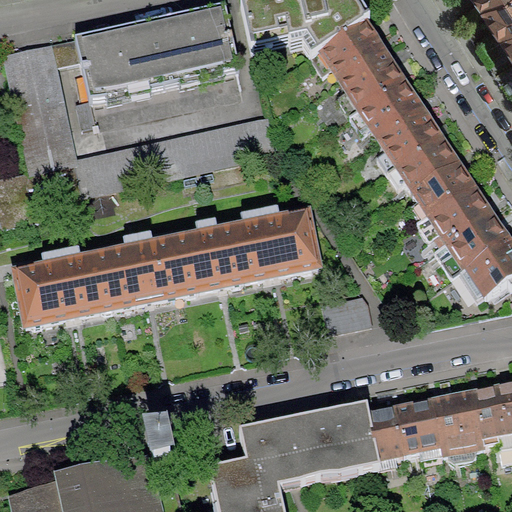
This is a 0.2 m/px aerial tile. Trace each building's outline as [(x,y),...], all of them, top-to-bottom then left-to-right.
[(357,4),(354,0),(284,0),(242,9),(252,55),(302,44),(303,51),(311,64),(363,29),(369,25),(357,4)] [(511,0),(489,0),(484,4),(488,9),(502,32),(511,25),(511,0)] [(150,30),(164,92),(238,76),(224,13),(170,25),(150,30)] [(511,25),(502,32),(505,36),(511,47),(511,25)] [(363,29),(311,64),(323,82),(333,75),(340,87),(383,59),(367,36),(363,29)] [(104,40),(49,52),(53,73),(80,67),(89,108),(76,111),(81,134),(96,131),(91,109),(164,92),(150,30),(104,40)] [(0,226),(1,233),(85,216),(81,199),(283,154),(270,133),(268,125),(74,168),(53,73),(49,52),(15,59),(6,61),(31,179),(1,185),(0,180),(0,226)] [(383,59),(340,87),(348,99),(338,105),(350,123),(402,89),(401,87),(402,86),(404,80),(399,72),(392,71),(391,72),(386,64),(383,59)] [(407,96),(402,89),(350,123),(362,141),(372,135),(379,146),(422,118),(407,96)] [(377,164),(387,180),(388,180),(440,146),(426,125),(422,118),(379,146),(387,158),(377,164)] [(398,195),(405,190),(411,200),(456,170),(443,151),(440,146),(388,180),(398,195)] [(456,170),(411,200),(418,209),(411,214),(421,229),(472,195),(459,175),(456,170)] [(434,244),(440,254),(490,221),(477,202),(472,195),(421,229),(417,231),(428,248),(434,244)] [(318,272),(307,219),(279,225),(277,217),(259,220),(271,281),(281,279),(300,275),(304,278),(311,276),(313,273),(318,272)] [(243,232),(216,237),(215,238),(226,290),(229,290),(233,292),(240,290),(243,287),(246,286),(271,281),(259,220),(241,224),(243,232)] [(447,263),(441,267),(452,284),(455,282),(507,248),(494,228),(490,221),(440,254),(447,263)] [(226,290),(215,238),(216,237),(215,229),(196,233),(198,241),(170,247),(180,300),(184,299),(188,301),(195,300),(198,296),(201,296),(226,290)] [(125,256),(106,260),(118,312),(132,310),(180,300),(170,247),(151,251),(150,242),(124,247),(125,256)] [(507,248),(455,282),(463,295),(468,292),(477,305),(484,301),(485,303),(507,288),(511,293),(511,292),(511,255),(507,248)] [(118,312),(106,260),(79,265),(78,257),(60,261),(72,322),(86,319),(101,316),(105,318),(112,316),(114,313),(118,312)] [(44,272),(15,278),(26,331),(30,330),(34,332),(41,331),(44,327),(48,326),(72,322),(60,261),(42,264),(44,272)] [(371,329),(367,309),(362,300),(351,302),(357,332),(361,331),(371,329)] [(351,302),(336,305),(342,335),(346,334),(357,332),(351,302)] [(321,308),(327,338),(331,337),(342,335),(336,305),(321,308)] [(479,397),(479,399),(477,399),(472,400),(483,454),(499,451),(497,445),(511,441),(511,392),(497,395),(497,394),(495,393),(495,392),(494,390),(480,393),(480,395),(480,396),(479,397)] [(483,454),(472,400),(457,403),(456,402),(455,401),(454,400),(440,403),(441,404),(440,405),(439,406),(437,407),(432,408),(441,453),(443,462),(483,454)] [(432,408),(430,409),(429,408),(428,407),(428,406),(427,405),(412,408),(412,409),(411,411),(410,412),(403,414),(395,416),(404,460),(404,463),(420,460),(419,457),(441,453),(432,408)] [(367,422),(365,412),(327,420),(288,428),(300,489),(378,473),(376,466),(367,422)] [(404,460),(395,416),(374,420),(367,422),(376,466),(404,460)] [(282,511),(278,493),(300,489),(288,428),(248,436),(240,438),(246,468),(209,476),(217,511),(282,511)] [(179,511),(164,440),(147,444),(153,471),(144,473),(142,466),(60,482),(61,488),(12,501),(13,503),(14,503),(16,511),(179,511)]
